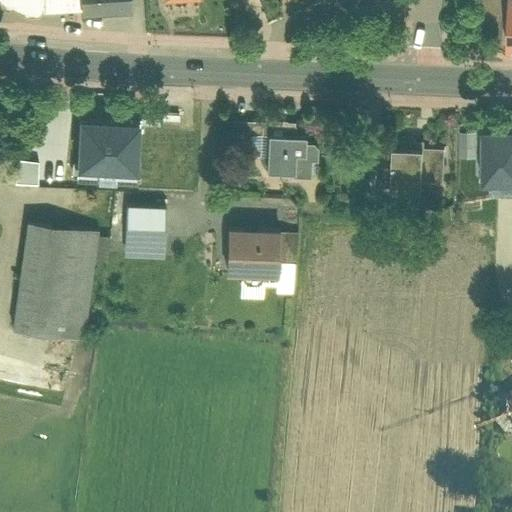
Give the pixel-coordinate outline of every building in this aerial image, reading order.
[(4,0),(12,4),(24,9),(80,4),(79,0),(4,0)] [(294,116),(261,116),(232,115),(231,151),(264,152),(263,166),(290,166),(290,171),(309,171),(309,153),(315,153),(316,136),(302,135),(302,127),(294,127),(294,116)] [(511,172),(511,120),(481,121),(480,173),(511,172)] [(375,139),(373,183),(419,185),(419,176),(443,178),(444,143),(423,142),(424,136),(388,134),(388,140),(375,139)] [(124,198),(122,252),(162,253),(163,199),(124,198)] [(25,216),(13,320),(85,329),(97,225),(25,216)] [(223,219),(221,266),(245,267),(275,268),(277,225),(277,221),(223,219)] [(297,227),(277,225),(275,268),(273,289),(293,290),(297,227)] [(188,305),(187,325),(206,326),(207,306),(188,305)]
